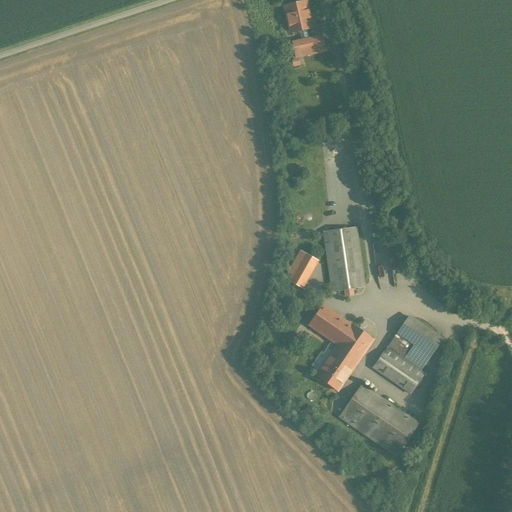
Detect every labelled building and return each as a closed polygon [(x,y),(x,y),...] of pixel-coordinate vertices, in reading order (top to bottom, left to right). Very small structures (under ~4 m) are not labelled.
[(305,2),(284,6),(290,33),(311,28),(305,2)] [(321,38),(293,44),(296,58),(324,51),(321,38)] [(297,58),(290,60),(292,66),(298,65),(297,58)] [(355,228),(323,233),(332,292),(364,287),(355,228)] [(316,260),(300,251),(285,279),(301,288),(316,260)] [(373,340),(322,305),(308,326),(331,342),(327,347),(332,351),(314,376),(337,392),(373,340)] [(408,317),(372,368),(410,394),(422,376),(425,373),(420,370),(441,340),(408,317)] [(418,424),(361,384),(338,417),(396,456),(418,424)]
